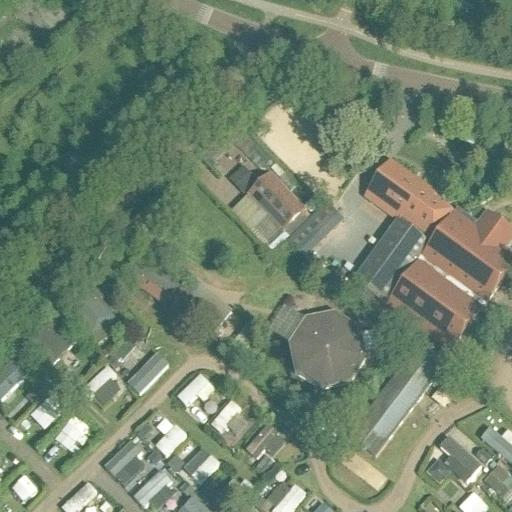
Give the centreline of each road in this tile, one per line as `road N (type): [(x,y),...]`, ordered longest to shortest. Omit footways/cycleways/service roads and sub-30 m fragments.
road 1 (unclassified): [(0,320),(231,92),(261,39)]
road 2 (tertiary): [(511,103),(328,60)]
